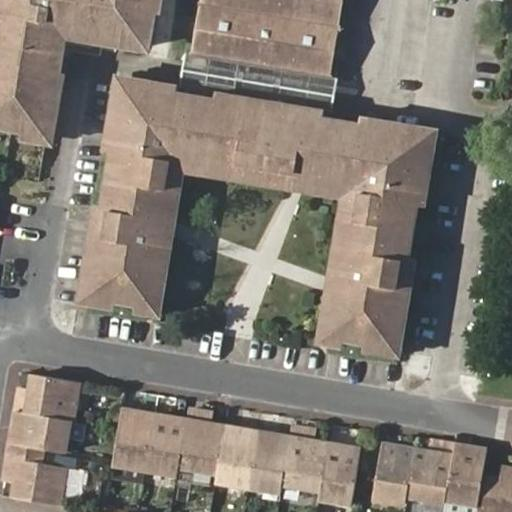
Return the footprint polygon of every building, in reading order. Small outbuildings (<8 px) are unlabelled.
[(0,0),(0,143),(44,151),(63,46),(143,59),(153,0),(0,0)] [(340,0),(199,0),(193,49),(181,57),(176,83),(332,108),(337,80),(327,77),(340,0)] [(321,110),(212,91),(210,99),(173,92),(175,85),(109,74),(95,153),(102,154),(93,207),(84,206),(70,304),(149,319),(178,159),(363,190),(332,347),(399,358),(416,259),(409,256),(416,207),(423,208),(436,129),(356,115),(354,123),(332,118),(321,116),(321,110)] [(310,344),(332,347),(363,190),(178,159),(149,319),(159,321),(184,175),(334,201),(310,344)] [(77,422),(83,384),(38,377),(35,391),(34,399),(22,397),(19,413),(72,421),(77,422)] [(34,399),(35,391),(23,389),(22,397),(34,399)] [(219,477),(227,429),(211,427),(204,425),(206,412),(192,410),(190,423),(181,471),(219,477)] [(147,471),(156,418),(124,412),(121,429),(116,461),(115,466),(147,471)] [(211,427),(214,414),(206,412),(204,425),(211,427)] [(68,454),(72,421),(19,413),(14,445),(45,450),(68,454)] [(156,418),(147,471),(148,471),(180,476),(181,471),(190,423),(156,418)] [(322,493),(329,447),(314,445),(304,443),(307,430),(293,427),(291,440),(283,487),(322,493)] [(249,488),(258,435),(227,429),(219,477),(218,483),(249,488)] [(314,445),(316,431),(307,430),(304,443),(314,445)] [(283,487),(291,440),(258,435),(249,488),(282,493),(283,487)] [(437,453),(439,442),(431,441),(429,452),(437,453)] [(447,501),(455,444),(439,442),(437,453),(429,452),(415,450),(407,499),(446,504),(447,501)] [(482,476),(488,450),(455,444),(447,501),(477,505),(482,476)] [(66,507),(71,469),(43,464),(45,450),(14,445),(11,462),(25,464),(22,486),(8,485),(6,498),(66,507)] [(407,499),(415,450),(383,445),(374,499),(406,505),(407,499)] [(351,504),(359,452),(329,447),(322,493),(320,499),(351,504)] [(22,486),(25,464),(11,462),(8,485),(22,486)] [(511,481),(511,468),(500,466),(497,478),(511,481)] [(511,511),(511,481),(497,478),(482,476),(477,505),(475,511),(511,511)] [(475,511),(477,505),(447,501),(446,504),(444,511),(475,511)]
